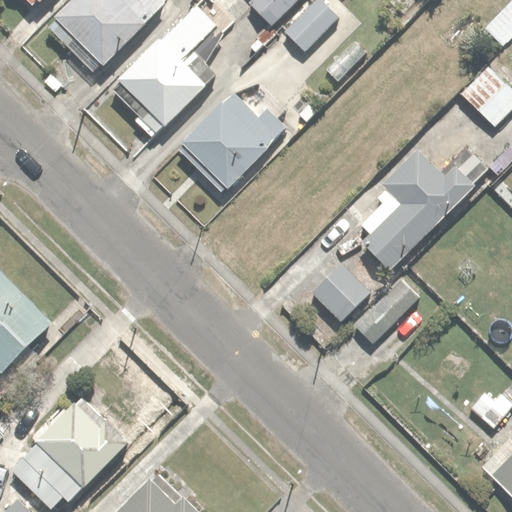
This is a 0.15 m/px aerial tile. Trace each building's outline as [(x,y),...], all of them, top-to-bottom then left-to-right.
[(58,13),(49,22),(91,65),(97,58),(103,64),(167,2),(164,0),(67,0),(56,11),(58,13)] [(238,0),(198,0),(171,29),(198,54),(243,4),(238,0)] [(249,0),(270,24),(296,0),(249,0)] [(329,0),(310,0),(284,27),(306,49),(342,12),(329,0)] [(511,0),(509,0),(486,24),(506,46),(511,39),(511,0)] [(163,31),(118,74),(121,77),(112,86),(137,113),(135,115),(149,130),(206,76),(163,31)] [(356,31),(325,66),(343,83),(375,47),(356,31)] [(511,105),(511,85),(489,61),(461,87),(494,122),(511,105)] [(234,83),(175,141),(220,187),(279,129),(234,83)] [(241,207),(267,234),(274,228),(293,249),(326,218),(322,214),(383,156),(351,122),(322,150),(312,139),(241,207)] [(364,236),(395,265),(488,167),(464,144),(442,167),(418,143),(382,180),(386,183),(376,193),(382,199),(360,222),(369,231),(364,236)] [(342,259),(313,288),(341,315),(369,286),(342,259)] [(0,361),(50,313),(0,261),(0,361)] [(403,275),(357,321),(374,339),(421,292),(403,275)] [(0,373),(0,395),(11,385),(0,373)] [(87,386),(12,465),(54,505),(66,493),(71,498),(135,431),(87,386)] [(511,439),(511,440),(486,463),(511,490),(511,439)] [(155,471),(112,511),(206,511),(186,491),(180,497),(155,471)] [(35,511),(18,493),(0,510),(0,511),(35,511)]
